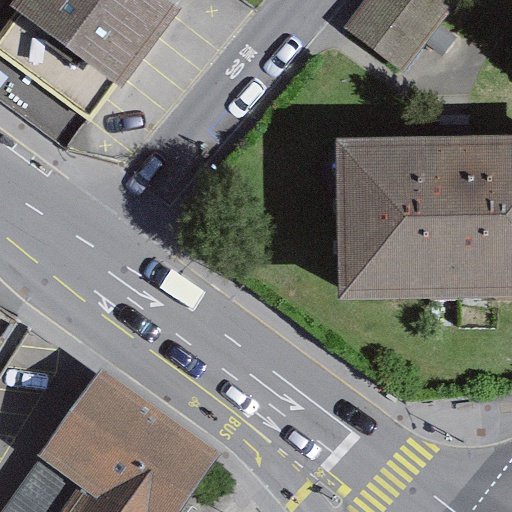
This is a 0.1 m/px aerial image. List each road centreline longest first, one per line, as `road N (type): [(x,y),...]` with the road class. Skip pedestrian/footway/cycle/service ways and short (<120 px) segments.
road 1 (residential): [(404,511),(91,270)]
road 2 (residential): [(309,0),(91,270)]
